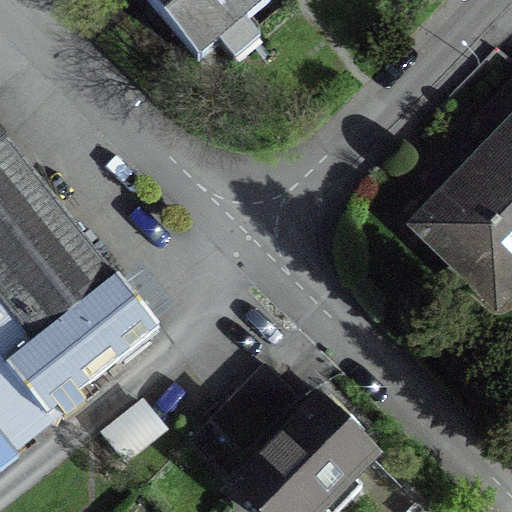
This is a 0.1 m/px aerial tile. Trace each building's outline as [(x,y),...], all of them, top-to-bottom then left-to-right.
[(140,0),(195,65),(272,0),(140,0)] [(511,89),(480,123),(505,147),(422,232),(495,302),(511,283),(511,89)] [(75,396),(156,331),(3,139),(0,142),(0,360),(14,349),(9,342),(18,335),(29,349),(4,370),(44,421),(54,412),(62,422),(82,406),(75,396)] [(242,460),(298,403),(262,367),(206,425),(242,460)] [(368,459),(319,410),(236,493),(254,511),(316,511),(317,511),(339,511),(359,492),(347,481),(368,459)] [(0,441),(0,473),(15,461),(0,441)]
